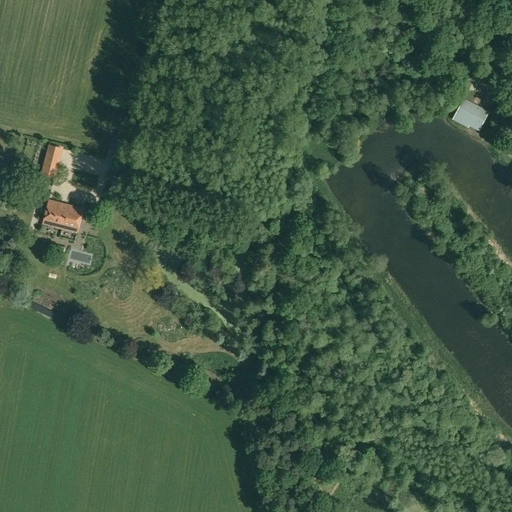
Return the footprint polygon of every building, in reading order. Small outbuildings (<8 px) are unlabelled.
[(465,86),(475,92),(484,74),(474,69),(465,86)] [(470,122),(480,128),(484,120),(479,117),(483,110),(463,99),(454,117),(457,119),(456,121),(467,127),(470,122)] [(40,181),(53,185),(56,173),(43,170),(40,181)] [(42,224),(77,233),(84,209),(49,200),(42,224)] [(7,242),(13,250),(19,245),(12,238),(7,242)] [(54,252),(64,254),(65,247),(56,245),(54,252)]
